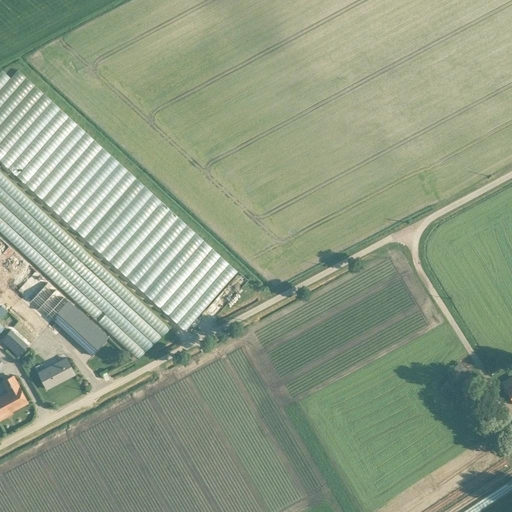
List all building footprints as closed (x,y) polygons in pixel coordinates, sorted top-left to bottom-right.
[(247,275),(12,68),(7,74),(0,68),(0,166),(183,328),(206,302),(215,310),(247,275)] [(105,333),(0,236),(0,283),(52,331),(61,321),(90,349),(105,333)] [(0,338),(18,354),(40,330),(0,293),(0,359),(0,358),(0,338)] [(73,375),(64,357),(35,371),(44,389),(73,375)] [(472,371),(459,362),(441,387),(454,397),(472,371)] [(0,396),(0,418),(32,401),(16,373),(1,381),(8,392),(0,396)] [(358,494),(459,435),(449,418),(446,420),(449,426),(436,434),(437,435),(414,448),(410,442),(348,478),(358,494)]
